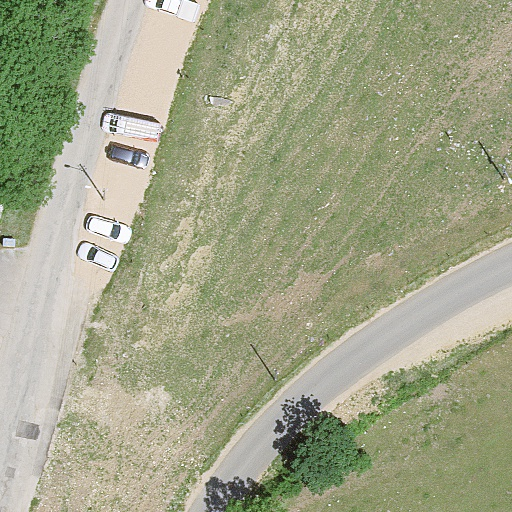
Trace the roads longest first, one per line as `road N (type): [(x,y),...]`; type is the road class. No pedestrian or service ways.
road 1 (unclassified): [(121,0),(52,224),(0,475)]
road 2 (unclassified): [(213,511),(282,412),(335,363),(393,320),(511,262)]
